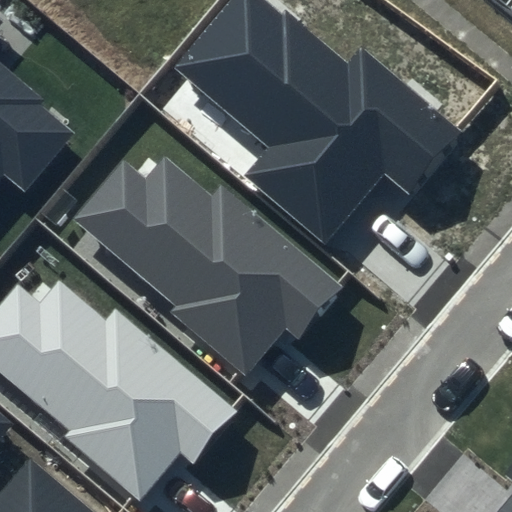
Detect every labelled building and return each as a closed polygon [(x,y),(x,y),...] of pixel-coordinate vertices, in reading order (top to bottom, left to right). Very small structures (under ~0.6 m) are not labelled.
[(345,65),(266,0),(230,0),(174,68),(268,146),(243,175),(326,244),(384,175),(408,195),(461,132),(359,48),(345,65)] [(0,23),(2,21),(0,19),(0,175),(1,174),(25,194),(80,125),(0,62),(0,23)] [(144,178),(124,161),(73,222),(174,305),(171,313),(248,376),(285,331),(299,342),(345,286),(219,183),(210,193),(163,155),(144,178)] [(103,321),(57,283),(39,305),(16,286),(0,304),(0,371),(72,431),(66,438),(142,500),(178,455),(196,470),(245,411),(116,305),(103,321)] [(0,438),(11,426),(0,416),(0,511),(97,511),(29,455),(0,489),(0,438)] [(511,511),(511,461),(502,473),(511,481),(511,494),(497,511),(511,511)]
